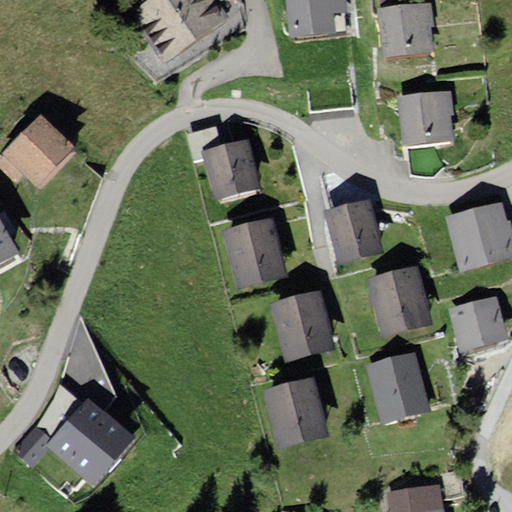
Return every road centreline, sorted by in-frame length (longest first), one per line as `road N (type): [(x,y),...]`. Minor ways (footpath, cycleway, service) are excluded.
road 1 (residential): [(511,179),(475,194),(393,189),(275,122),(202,113),(162,127),(131,159),(99,221),(39,396),(0,442)]
road 2 (residential): [(511,377),(492,432),(490,475),(511,499)]
